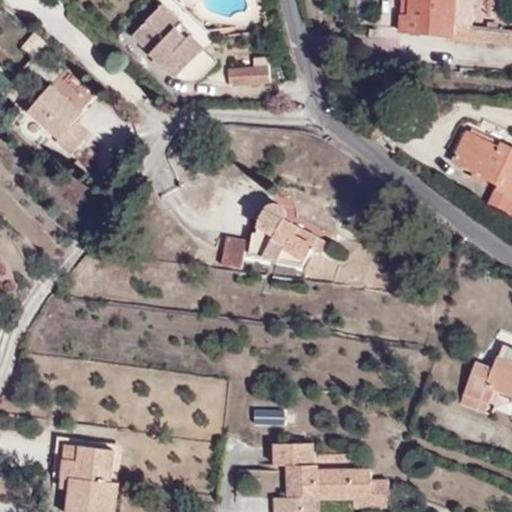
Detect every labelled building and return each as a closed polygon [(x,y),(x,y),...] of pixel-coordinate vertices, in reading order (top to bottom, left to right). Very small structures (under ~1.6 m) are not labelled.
[(449,40),(451,0),(410,0),(409,17),(401,17),(399,38),(449,40)] [(184,22),(168,2),(135,35),(175,76),(193,84),(202,83),(220,62),(193,36),(189,41),(176,30),(184,22)] [(55,42),(44,32),(31,48),(42,58),(55,42)] [(265,65),(229,68),(231,87),(267,84),(265,65)] [(63,126),(80,106),(99,120),(104,112),(70,84),(46,112),(63,126)] [(112,131),(99,120),(80,106),(63,126),(77,138),(73,143),(87,154),(98,141),(102,143),(112,131)] [(511,213),(511,153),(468,130),(452,160),(499,185),(490,202),(511,213)] [(106,176),(120,158),(102,143),(98,141),(87,154),(84,157),(106,176)] [(106,176),(84,157),(79,163),(101,181),(106,176)] [(329,238),(286,217),(280,205),(271,203),(263,207),(259,214),(256,231),(251,234),(253,258),(306,268),(312,256),(316,254),(323,256),(331,243),(329,238)] [(243,270),(249,241),(228,237),(223,265),(243,270)] [(511,359),(495,354),(491,366),(511,373),(511,359)] [(511,373),(491,366),(476,360),(463,393),(490,403),(496,389),(511,394),(511,373)] [(511,394),(496,389),(490,403),(511,410),(511,394)] [(121,477),(124,443),(69,438),(65,484),(73,485),(71,510),(89,511),(123,511),(126,477),(121,477)] [(277,466),(291,466),(299,466),(299,484),(291,484),(291,498),(288,498),(288,511),(302,511),(301,511),(303,511),(303,498),(320,498),(357,498),(357,507),(391,507),(391,482),(373,483),(373,471),(319,472),(319,466),(315,466),(315,444),(277,444),(277,466)] [(288,511),(288,498),(277,498),(276,511),(301,511),(302,511),(288,511)] [(320,511),(320,498),(303,498),(303,511),(320,511)]
